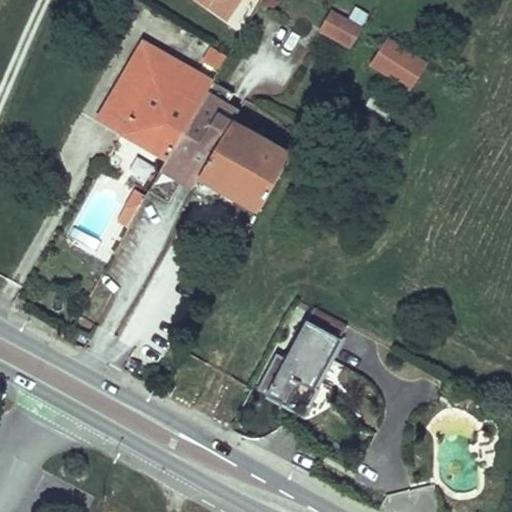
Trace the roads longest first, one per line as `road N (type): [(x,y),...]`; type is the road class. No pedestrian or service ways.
road 1 (primary): [(331,511),(0,328)]
road 2 (primary): [(0,369),(258,511)]
